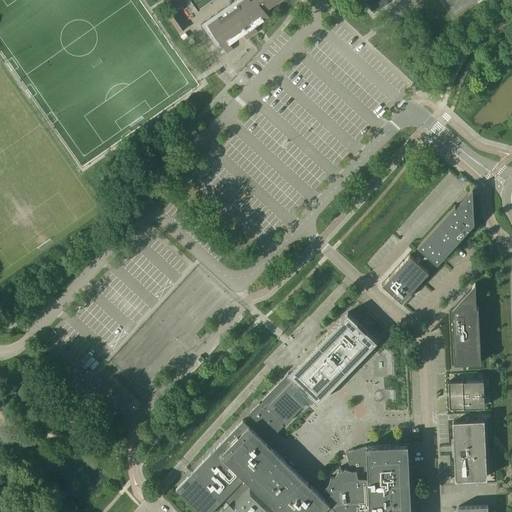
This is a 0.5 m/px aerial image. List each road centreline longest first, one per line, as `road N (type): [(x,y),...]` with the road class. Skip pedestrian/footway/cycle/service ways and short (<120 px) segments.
road 1 (unknown): [(102,511),(203,375),(329,253),(446,117),(463,77),(497,33),(511,26)]
road 2 (unclassified): [(131,425),(34,331),(149,209),(225,276),(240,279),(300,225)]
road 3 (residential): [(365,285),(420,339),(430,511)]
road 4 (unclassified): [(300,225),(400,116),(415,113),(458,149)]
